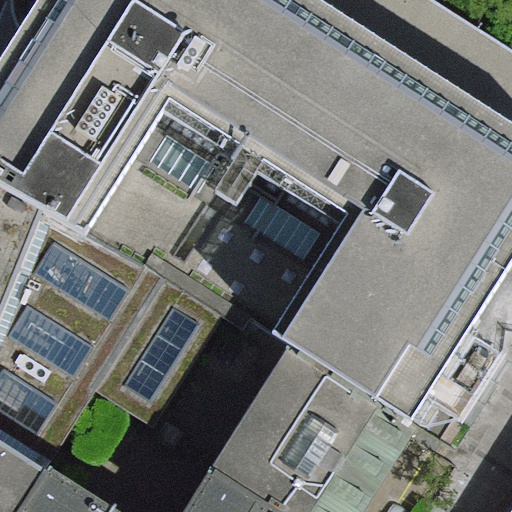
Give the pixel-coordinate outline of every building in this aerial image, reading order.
[(0,72),(0,188),(89,239),(172,107),(257,163),(347,23),(310,0),(46,0),(23,36),(0,72)] [(13,0),(15,16),(23,36),(46,0),(310,0),(347,23),(359,0),(13,0)] [(511,54),(427,0),(359,0),(347,23),(511,128),(511,54)] [(511,0),(427,0),(511,54),(511,0)] [(511,273),(511,128),(347,23),(257,163),(351,223),(277,338),(296,351),(412,428),(511,273)] [(89,239),(167,282),(226,319),(247,333),(253,322),(277,338),(351,223),(257,163),(172,107),(89,239)] [(0,188),(0,451),(41,476),(98,392),(167,282),(89,239),(0,188)] [(156,430),(226,319),(167,282),(98,392),(156,430)] [(412,428),(296,351),(217,477),(273,511),(358,511),(370,494),(412,428)] [(0,511),(20,511),(41,476),(0,451),(0,511)] [(103,511),(41,476),(20,511),(103,511)] [(273,511),(217,477),(195,511),(273,511)]
